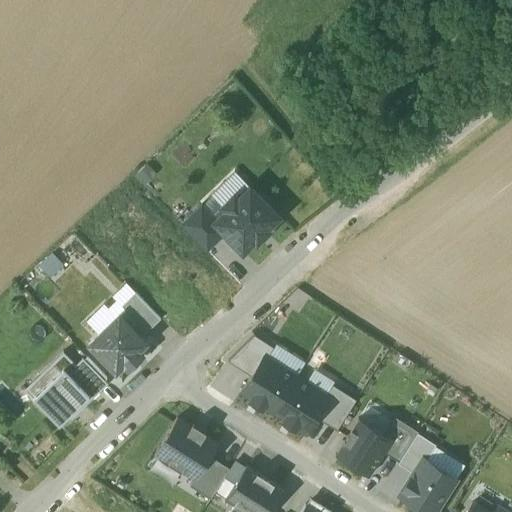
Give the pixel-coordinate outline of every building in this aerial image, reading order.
[(216,219),(212,223),(224,236),(243,256),(283,219),(251,186),(216,219)] [(212,223),(216,219),(202,205),(182,224),(208,251),(224,236),(212,223)] [(293,286),(283,304),(299,313),(309,295),(293,286)] [(120,315),(88,345),(116,375),(149,345),(120,315)] [(263,352),(267,355),(273,345),(253,333),(227,360),(250,372),(263,352)] [(64,352),(20,395),(58,435),(110,383),(84,356),(77,363),(64,352)] [(238,391),(272,412),(297,374),(267,355),(263,352),(250,372),(238,391)] [(327,393),(297,374),(272,412),(306,434),(317,416),(330,395),(327,393)] [(333,384),(327,393),(330,395),(317,416),(336,427),(356,397),(333,384)] [(398,461),(418,431),(393,415),(382,432),(392,439),(383,452),(398,461)] [(218,444),(174,417),(152,453),(196,480),(218,444)] [(382,432),(358,417),(335,453),(369,474),(383,452),(392,439),(382,432)] [(398,461),(412,470),(422,454),(427,457),(436,443),(418,431),(398,461)] [(427,457),(422,454),(412,470),(397,493),(426,511),(437,511),(459,478),(427,457)] [(268,511),(279,495),(241,471),(223,498),(244,511),(268,511)] [(492,510),(474,498),(464,511),(510,511),(497,503),(492,510)]
